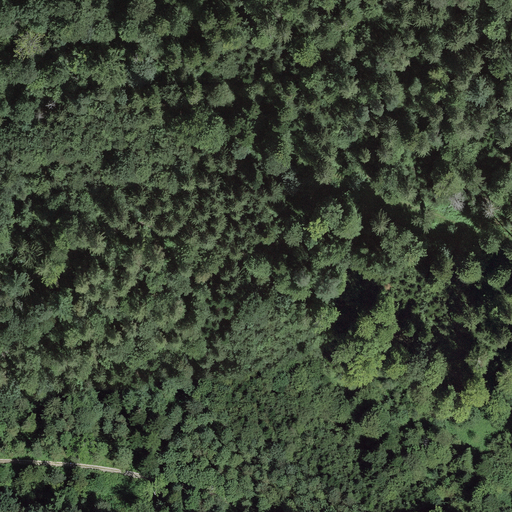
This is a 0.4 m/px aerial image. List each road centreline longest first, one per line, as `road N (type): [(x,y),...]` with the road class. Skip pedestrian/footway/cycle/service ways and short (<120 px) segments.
road 1 (track): [(0,286),(41,273),(98,237),(159,225),(209,238),(385,326),(511,409)]
road 2 (track): [(511,248),(140,98),(86,55),(54,0)]
road 3 (track): [(265,511),(148,473),(0,456)]
